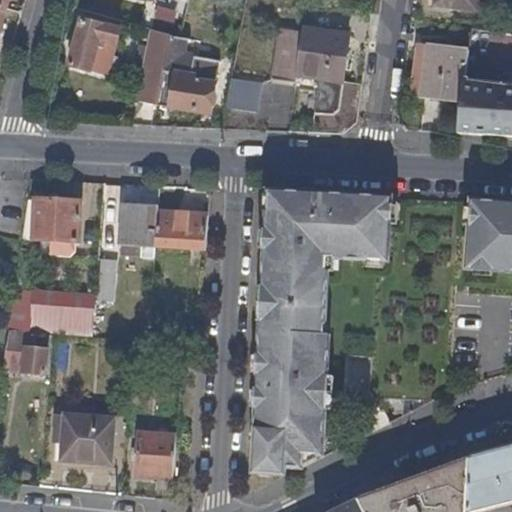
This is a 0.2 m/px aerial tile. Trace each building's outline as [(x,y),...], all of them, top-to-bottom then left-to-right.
[(0,0),(0,7),(7,9),(9,0),(0,0)] [(476,12),(477,0),(435,0),(434,6),(476,12)] [(82,20),(68,68),(85,72),(107,79),(108,74),(120,31),(82,20)] [(296,82),(301,33),(280,30),(274,79),(296,82)] [(347,37),(301,30),(301,33),(296,82),(295,89),(317,91),(314,118),(338,119),(347,37)] [(464,104),(460,136),(511,139),(511,34),(473,30),(470,53),(464,104)] [(142,104),(158,107),(174,37),(161,33),(150,77),(142,104)] [(174,37),(158,107),(209,115),(217,62),(177,53),(180,39),(174,37)] [(423,99),(464,104),(470,53),(429,49),(423,99)] [(232,80),(227,109),(255,113),(258,84),(232,80)] [(325,338),(327,288),(328,272),(327,272),(328,258),(353,260),(388,261),(392,200),(376,199),(343,198),(343,203),(329,202),(330,199),(315,198),(315,196),(273,194),(272,213),(270,213),(266,277),(269,278),(267,297),(265,335),(263,335),(262,356),(265,356),(264,377),(262,377),(261,391),(260,391),(258,433),(259,433),(257,460),(257,475),(286,476),(287,469),(302,468),(303,456),(323,458),(325,432),(327,390),(329,338),(325,338)] [(77,243),(80,204),(35,200),(32,241),(77,243)] [(511,205),(474,203),(469,268),(511,271),(511,205)] [(153,249),(157,211),(157,209),(120,206),(116,247),(120,247),(153,249)] [(204,252),(208,215),(157,211),(153,249),(204,252)] [(152,259),(153,249),(120,247),(120,257),(152,259)] [(114,301),(116,263),(101,262),(98,300),(114,301)] [(92,339),(95,299),(14,292),(8,332),(52,336),(92,339)] [(45,375),(47,350),(24,348),(24,353),(22,373),(45,375)] [(22,373),(24,353),(16,353),(5,352),(5,371),(22,373)] [(264,377),(265,356),(262,356),(254,355),(253,376),(262,377),(264,377)] [(111,465),(114,420),(59,416),(57,444),(64,444),(63,462),(111,465)] [(175,480),(177,437),(140,435),(139,450),(138,464),(137,478),(175,480)] [(511,444),(499,448),(469,455),(467,508),(511,496),(511,444)] [(138,464),(139,450),(131,449),(130,464),(138,464)] [(467,511),(467,508),(469,455),(361,503),(365,511),(467,511)] [(365,511),(361,503),(342,511),(365,511)]
